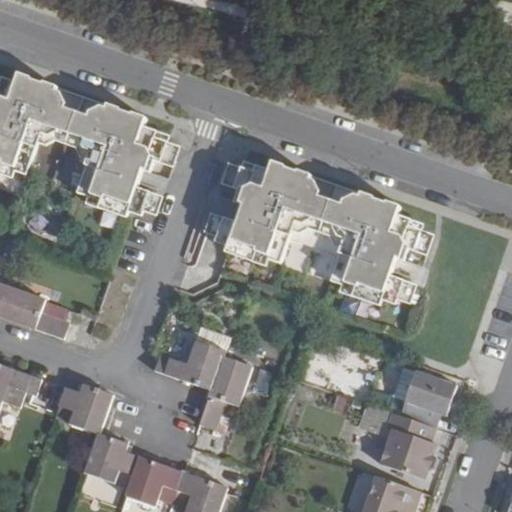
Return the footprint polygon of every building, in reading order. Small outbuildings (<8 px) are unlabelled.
[(148,129),(151,120),(114,107),(91,118),(71,111),(72,109),(64,95),(59,94),(61,89),(22,76),(19,85),(0,77),(0,177),(14,182),(16,182),(16,181),(18,179),(30,182),(43,145),(52,149),(55,148),(57,146),(60,144),(78,150),(79,156),(79,158),(81,159),(90,163),(79,196),(89,199),(87,207),(131,223),(136,209),(160,218),(167,200),(142,191),(149,172),(152,174),(156,163),(176,170),(184,149),(161,141),(163,134),(148,129)] [(306,174),(309,167),(280,157),(278,164),(306,174)] [(309,167),(306,174),(330,183),(328,164),(312,159),(309,167)] [(275,250),(306,174),(278,164),(274,173),(248,163),(245,172),(232,167),(225,188),(247,195),(243,206),(247,207),(241,225),(215,216),(208,236),(221,241),(219,246),(232,250),(230,256),(268,270),(275,250)] [(306,174),(275,250),(289,256),(300,225),(307,228),(318,223),(334,229),(339,239),(346,242),(335,274),(349,279),(347,285),(384,299),(386,292),(400,297),(403,291),(418,297),(425,278),(401,269),(405,256),(424,263),(429,250),(434,252),(441,228),(415,219),(417,213),(349,189),(348,191),(330,184),(330,183),(306,174)] [(349,189),(417,213),(411,193),(367,178),(349,189)] [(0,318),(65,342),(72,325),(45,315),(50,302),(0,283),(0,318)] [(203,429),(230,364),(222,360),(224,354),(194,342),(186,366),(158,355),(153,373),(209,391),(196,426),(203,429)] [(230,364),(203,430),(213,434),(223,406),(235,410),(250,371),(230,364)] [(43,381),(0,365),(0,412),(2,413),(6,405),(22,410),(29,394),(37,397),(43,381)] [(412,398),(421,373),(403,368),(395,393),(412,398)] [(412,398),(405,418),(434,428),(441,409),(447,411),(452,412),(463,384),(422,370),(421,373),(412,398)] [(171,509),(184,476),(127,454),(129,447),(103,438),(117,397),(85,386),(82,395),(65,389),(54,422),(95,436),(82,474),(126,489),(123,497),(155,508),(157,503),(171,509)] [(434,428),(440,430),(447,411),(441,409),(434,428)] [(405,418),(398,415),(394,425),(399,427),(387,460),(430,476),(433,466),(440,465),(443,458),(439,451),(442,442),(436,440),(430,438),(434,428),(405,418)] [(436,440),(440,430),(434,428),(430,438),(436,440)] [(184,476),(171,509),(173,510),(186,476),(184,476)] [(186,476),(173,510),(178,511),(218,511),(226,492),(186,476)] [(424,494),(381,479),(368,511),(405,511),(407,505),(419,509),(424,494)]
